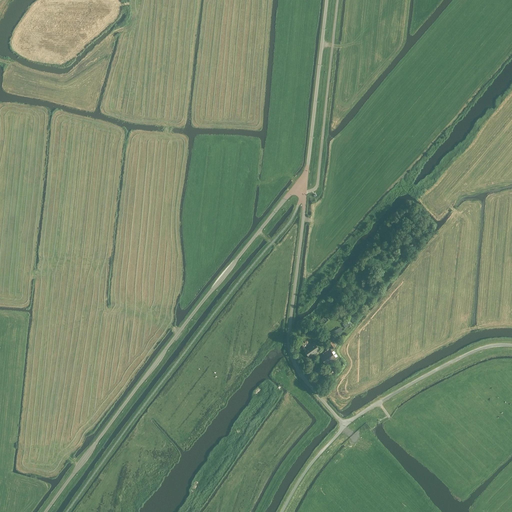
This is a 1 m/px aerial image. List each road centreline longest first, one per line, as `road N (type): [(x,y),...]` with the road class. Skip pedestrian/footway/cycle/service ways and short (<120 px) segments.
road 1 (unclassified): [(46,511),(179,331),(304,181)]
road 2 (unclassified): [(344,426),(288,351),(304,181)]
road 3 (unclassified): [(511,346),(470,352),(344,426)]
road 4 (unclassified): [(304,181),(327,0)]
road 5 (track): [(0,61),(61,79),(77,73),(133,19),(134,0)]
road 6 (track): [(226,511),(299,375)]
